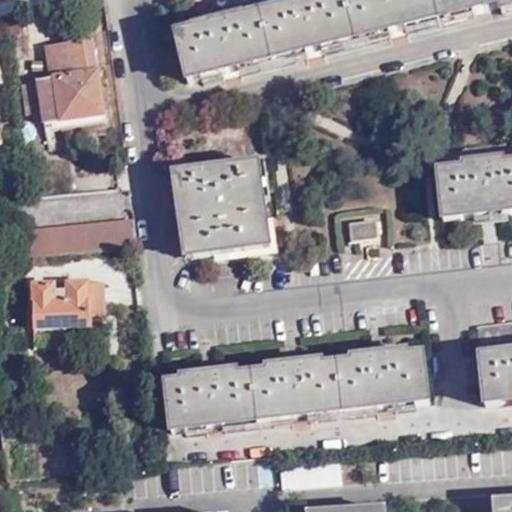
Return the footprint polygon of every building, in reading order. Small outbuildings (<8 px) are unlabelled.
[(511,0),(320,0),(178,32),(188,80),(511,6),(511,0)] [(62,128),(105,124),(100,73),(95,74),(92,42),(48,46),(52,82),(38,83),(41,113),(44,150),(54,149),(52,129),(62,128)] [(25,114),(41,113),(38,83),(22,84),(25,114)] [(63,140),(106,136),(105,124),(62,128),(63,140)] [(266,229),(259,159),(174,169),(181,239),(188,239),(189,253),(260,244),(259,230),(266,229)] [(511,213),(511,163),(438,172),(442,222),(511,213)] [(375,238),(374,222),(349,224),(351,240),(375,238)] [(16,234),(14,262),(136,251),(133,225),(16,234)] [(68,284),(68,292),(54,292),(54,285),(36,285),(35,304),(32,303),(32,328),(91,328),(91,317),(103,317),(103,283),(68,284)] [(511,325),(478,329),(486,407),(511,403),(511,325)] [(428,406),(424,360),(168,389),(172,436),(428,406)]
